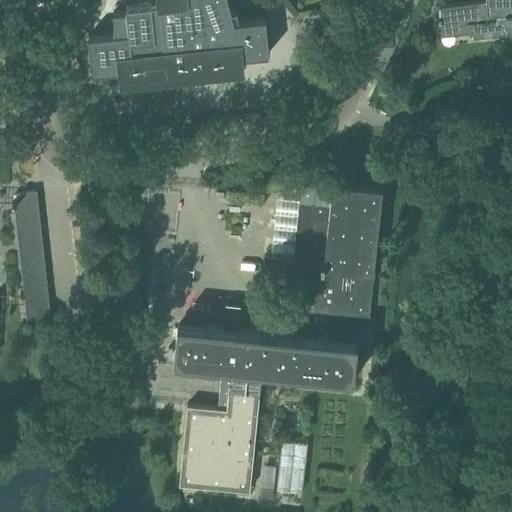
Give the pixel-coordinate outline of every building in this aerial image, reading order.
[(159,0),(159,1),(127,4),(127,8),(114,10),(114,11),(116,11),(116,31),(89,34),(93,70),(121,68),(122,80),(245,67),(243,55),(270,52),(266,15),(239,18),(236,8),(238,8),(238,6),(232,8),(229,0),(159,0)] [(511,0),(480,0),(441,4),(441,31),(442,31),(442,29),(473,26),(474,36),(511,31),(511,0)] [(178,324),(175,355),(206,358),(205,360),(223,362),(219,406),(210,405),(197,404),(188,403),(187,413),(180,481),(250,488),(261,387),(262,372),(265,372),(265,368),(324,374),(323,384),(349,387),(355,377),(358,343),(328,340),(328,338),(310,336),(313,310),(321,311),(321,310),(370,316),(374,272),(375,272),(384,187),(333,181),(332,186),(332,188),(331,198),(331,201),(300,198),(294,258),(309,260),(304,308),(301,335),(237,328),(239,304),(224,303),(221,327),(209,325),(209,327),(178,324)] [(13,203),(15,203),(15,202),(39,200),(37,189),(17,191),(16,200),(13,200),(13,203)] [(15,203),(16,215),(42,212),(40,212),(39,201),(41,200),(39,200),(15,202),(15,203)] [(16,215),(18,227),(43,224),(43,223),(41,224),(40,213),(42,212),(16,215)] [(18,227),(19,239),(45,236),(45,235),(43,236),(41,225),(43,224),(18,227)] [(19,239),(20,251),(46,248),(46,247),(44,247),(43,236),(45,236),(19,239)] [(20,251),(21,262),(47,260),(47,259),(45,259),(44,248),(46,248),(20,251)] [(21,262),(23,274),(49,272),(49,271),(47,271),(45,260),(47,260),(21,262)] [(23,274),(24,286),(50,284),(50,283),(48,283),(47,272),(49,272),(23,274)] [(24,286),(25,298),(51,295),(49,295),(48,284),(50,284),(24,286)] [(25,298),(27,310),(53,307),(52,307),(50,307),(49,296),(51,296),(51,295),(25,298)] [(53,307),(27,310),(28,322),(26,322),(26,323),(54,320),(54,319),(52,319),(51,308),(53,308),(53,307)] [(282,440),(277,487),(303,490),(307,442),(282,440)] [(264,464),(261,497),(273,498),(276,465),(264,464)]
